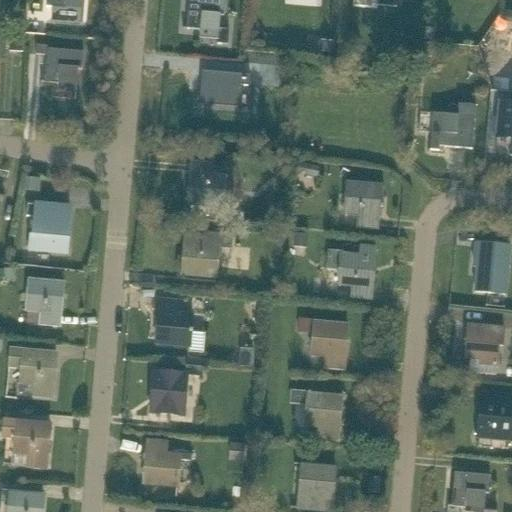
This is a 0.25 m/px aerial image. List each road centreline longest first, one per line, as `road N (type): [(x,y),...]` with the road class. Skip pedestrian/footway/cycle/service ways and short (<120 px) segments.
road 1 (residential): [(511,209),(437,202),(423,219),(397,511)]
road 2 (residential): [(88,511),(121,161)]
road 3 (residential): [(121,161),(140,0)]
road 4 (residential): [(121,161),(0,141)]
